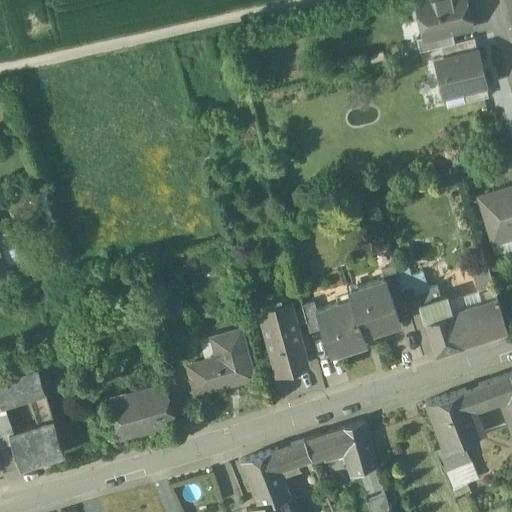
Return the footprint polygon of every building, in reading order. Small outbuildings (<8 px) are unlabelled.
[(464,0),(427,0),(416,3),(417,6),(415,6),(412,10),(414,19),(419,21),(420,20),(424,36),(425,41),(453,34),(452,31),(471,26),(464,0)] [(453,34),(425,41),(424,36),(417,38),(420,51),(441,46),(455,43),(455,42),(453,34)] [(455,43),(441,46),(444,58),(477,50),(474,38),(455,42),(455,43)] [(444,58),(436,60),(444,95),(462,90),(486,85),(477,50),(444,58)] [(486,85),(462,90),(465,101),(465,102),(488,96),(486,85)] [(462,90),(445,95),(447,106),(465,101),(462,90)] [(511,154),(493,159),(497,174),(511,169),(511,154)] [(511,188),(481,198),(495,241),(511,236),(511,188)] [(408,262),(395,266),(403,291),(414,287),(414,288),(416,288),(412,276),(408,262)] [(488,264),(473,269),(484,305),(499,301),(488,264)] [(403,291),(395,266),(381,270),(384,280),(386,280),(391,295),(403,291)] [(423,273),(412,276),(416,288),(427,284),(423,273)] [(175,277),(150,284),(162,321),(186,314),(175,277)] [(384,280),(349,291),(352,299),(364,336),(400,325),(391,295),(386,280),(384,280)] [(416,288),(414,288),(416,294),(429,290),(427,284),(416,288)] [(429,290),(416,294),(420,306),(441,299),(437,287),(429,290)] [(441,299),(420,306),(436,356),(463,347),(508,331),(499,301),(484,305),(453,316),(448,297),(441,299)] [(303,307),(301,298),(288,302),(288,304),(290,304),(295,325),(307,322),(303,307)] [(352,299),(316,310),(322,328),(330,355),(366,344),(364,336),(352,299)] [(314,303),(303,307),(307,322),(310,332),(322,328),(316,310),(314,303)] [(288,304),(260,311),(271,349),(277,372),(278,373),(306,365),(295,325),(290,304),(288,304)] [(183,363),(193,396),(255,378),(240,324),(209,333),(215,354),(183,363)] [(271,349),(260,352),(266,375),(277,372),(271,349)] [(181,398),(172,363),(160,366),(165,384),(169,401),(181,398)] [(38,368),(0,379),(0,399),(1,403),(29,393),(44,388),(38,368)] [(511,378),(510,374),(463,390),(470,409),(502,397),(511,423),(511,378)] [(165,384),(136,392),(137,395),(111,402),(121,437),(175,422),(169,401),(165,384)] [(44,388),(29,393),(38,424),(54,419),(44,388)] [(463,390),(426,402),(443,447),(443,448),(459,443),(480,436),(470,409),(463,390)] [(1,403),(0,399),(0,459),(4,472),(20,467),(9,433),(1,403)] [(38,424),(9,433),(20,467),(64,453),(54,419),(38,424)] [(364,421),(305,439),(311,458),(344,449),(351,473),(357,471),(371,466),(376,465),(364,421)] [(305,439),(242,459),(259,505),(273,499),(274,502),(290,496),(279,469),(311,458),(305,439)] [(459,443),(443,449),(443,448),(443,447),(434,450),(454,495),(468,488),(477,484),(459,443)] [(386,511),(371,466),(357,471),(371,511),(386,511)] [(242,511),(292,511),(301,509),(295,494),(290,496),(274,502),(273,499),(259,505),(243,511),(242,511)]
